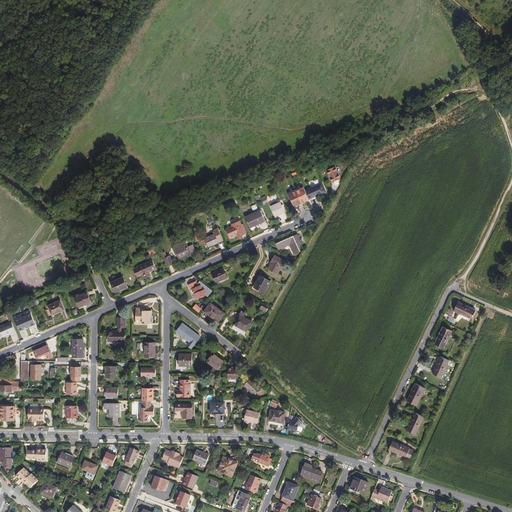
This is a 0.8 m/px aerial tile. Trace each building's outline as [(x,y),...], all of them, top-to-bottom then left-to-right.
[(341,178),(335,166),(327,170),(333,182),(341,178)] [(326,191),(322,183),(306,190),(306,191),(309,199),(326,191)] [(306,191),(304,187),(296,191),(302,203),(310,199),(309,199),(306,191)] [(302,203),(296,191),(289,194),(294,206),(302,203)] [(282,205),(281,202),(271,207),(275,216),(285,212),(282,205)] [(266,221),(261,210),(245,217),(250,228),(266,221)] [(245,233),(240,221),(233,224),(233,225),(232,225),(233,226),(226,229),(230,238),(236,235),(240,234),(241,235),(245,233)] [(208,247),(223,240),(220,232),(204,239),(207,244),(208,247)] [(302,245),(297,234),(276,243),(279,249),(290,244),(294,254),(300,251),(298,246),(302,245)] [(191,253),(185,240),(173,246),(179,259),(191,253)] [(158,252),(155,247),(148,250),(150,255),(151,255),(158,252)] [(167,251),(161,253),(167,268),(176,263),(172,254),(169,256),(167,251)] [(278,274),(285,261),(275,255),(271,262),(272,263),(268,269),(278,274)] [(151,276),(149,272),(156,269),(153,260),(139,266),(139,267),(133,269),(137,277),(142,275),(144,279),(151,276)] [(227,277),(223,269),(212,274),(216,282),(227,277)] [(265,293),(271,281),(260,275),(254,287),(265,293)] [(123,277),(111,282),(116,292),(127,287),(123,277)] [(213,291),(202,283),(200,285),(198,286),(196,281),(188,285),(191,290),(192,289),(194,293),(194,294),(205,290),(207,294),(212,293),(213,291)] [(197,299),(207,294),(205,290),(194,294),(197,299)] [(87,292),(75,297),(79,308),(92,302),(87,292)] [(48,306),(52,315),(64,310),(60,300),(48,306)] [(225,313),(211,302),(204,311),(219,322),(225,313)] [(472,319),(476,310),(458,302),(454,311),(472,319)] [(199,313),(202,308),(196,304),(193,308),(199,313)] [(152,316),(152,311),(145,311),(143,311),(143,309),(143,308),(136,308),(136,323),(139,323),(139,322),(143,322),(143,323),(150,323),(150,318),(152,316)] [(246,331),(252,321),(244,317),(245,313),(242,311),(234,325),(246,331)] [(28,318),(21,321),(18,322),(21,330),(24,328),(35,324),(32,316),(28,318)] [(16,331),(12,322),(0,326),(0,337),(0,338),(16,331)] [(200,336),(183,323),(176,332),(190,342),(187,345),(190,348),(200,336)] [(246,331),(234,325),(232,328),(245,335),(246,331)] [(444,348),(452,331),(443,326),(435,344),(444,348)] [(118,331),(109,331),(108,341),(124,341),(125,332),(122,331),(118,331)] [(83,339),(73,339),(73,357),(83,357),(83,353),(83,349),(83,339)] [(155,343),(145,343),(145,356),(155,356),(155,343)] [(48,345),(34,351),(37,358),(46,353),(48,358),(53,356),(48,345)] [(225,362),(214,353),(207,361),(218,370),(225,362)] [(192,366),(192,354),(179,354),(179,366),(192,366)] [(442,378),(450,360),(441,356),(433,374),(442,378)] [(31,379),(42,379),(42,364),(31,364),(31,379)] [(71,376),(81,377),(82,366),(71,366),(71,376)] [(116,366),(106,366),(106,377),(116,378),(116,366)] [(239,379),(239,367),(234,366),(234,368),(232,368),(228,368),(228,379),(229,379),(229,381),(234,381),(234,379),(239,379)] [(156,368),(142,368),(141,376),(156,376),(156,368)] [(0,384),(0,391),(1,392),(1,391),(5,391),(5,393),(6,395),(7,395),(8,393),(8,391),(12,391),(12,390),(12,385),(12,381),(12,378),(4,378),(4,380),(0,380),(0,385),(0,384)] [(255,396),(262,388),(251,378),(244,385),(255,396)] [(77,395),(77,382),(75,382),(75,380),(69,380),(69,382),(67,382),(67,394),(77,395)] [(191,397),(191,384),(190,384),(190,380),(180,380),(180,384),(181,384),(181,390),(180,390),(177,390),(177,397),(191,397)] [(416,406),(425,388),(421,386),(416,383),(407,401),(416,406)] [(107,387),(107,397),(118,397),(118,387),(107,387)] [(153,388),(142,388),(142,400),(151,400),(152,400),(152,396),(153,396),(153,388)] [(151,400),(142,400),(142,407),(140,407),(140,422),(148,422),(148,414),(148,413),(150,413),(150,414),(154,414),(154,407),(151,408),(151,400)] [(225,409),(225,402),(211,402),(211,414),(216,414),(216,415),(227,415),(227,409),(225,409)] [(105,403),(105,408),(109,408),(109,417),(119,417),(119,403),(105,403)] [(192,411),(192,404),(176,404),(176,410),(183,410),(183,418),(192,418),(192,411)] [(14,406),(1,406),(1,414),(2,414),(2,420),(14,420),(14,415),(13,415),(13,411),(14,411),(14,406)] [(66,406),(66,418),(78,418),(78,413),(77,413),(77,410),(77,406),(66,406)] [(44,409),(29,409),(28,420),(35,420),(35,419),(37,419),(44,419),(44,409)] [(257,423),(260,412),(247,409),(244,420),(257,423)] [(286,412),(271,410),(268,422),(283,425),(286,412)] [(415,434),(424,417),(416,413),(407,430),(415,434)] [(289,421),(287,429),(298,431),(298,426),(303,421),(297,416),(293,421),(289,421)] [(410,448),(393,441),(389,450),(406,457),(407,456),(410,458),(413,453),(409,451),(410,449),(410,448)] [(12,452),(12,448),(0,447),(0,460),(4,460),(3,468),(12,469),(12,463),(12,452)] [(134,464),(137,458),(138,458),(141,452),(132,448),(126,461),(127,461),(125,464),(132,467),(133,464),(134,464)] [(37,459),(37,451),(36,451),(36,450),(32,450),(31,451),(27,451),(27,458),(37,459)] [(47,460),(47,451),(42,451),(42,450),(37,450),(37,451),(37,459),(37,460),(47,460)] [(205,465),(210,455),(209,455),(205,454),(197,450),(193,460),(205,465)] [(180,466),(184,457),(180,456),(181,454),(174,451),(173,453),(172,453),(166,451),(163,460),(168,462),(168,464),(179,468),(180,466)] [(117,456),(107,452),(103,462),(112,466),(117,456)] [(70,467),(74,458),(73,458),(73,456),(66,453),(65,455),(62,453),(58,462),(70,467)] [(269,467),(272,459),(270,458),(271,456),(266,454),(265,456),(259,454),(254,454),(252,460),(269,467)] [(218,472),(224,457),(238,463),(239,461),(234,460),(235,458),(231,457),(231,458),(223,455),(217,471),(218,472)] [(233,477),(238,463),(224,457),(218,472),(233,477)] [(93,479),(98,466),(85,461),(82,469),(88,472),(86,476),(93,479)] [(318,482),(322,472),(315,469),(312,468),(312,466),(310,465),(305,463),(305,465),(301,475),(311,479),(318,482)] [(23,482),(31,475),(24,468),(17,474),(21,478),(20,479),(23,482)] [(125,493),(132,476),(121,471),(114,488),(125,493)] [(194,489),(199,476),(189,473),(186,481),(184,481),(184,484),(184,485),(194,489)] [(32,487),(38,480),(31,474),(31,475),(23,482),(25,484),(27,484),(28,483),(32,487)] [(256,493),(260,483),(261,483),(262,479),(251,475),(245,489),(251,491),(255,493),(256,493)] [(166,485),(168,480),(156,476),(152,486),(159,488),(159,490),(164,492),(166,485)] [(365,495),(370,483),(358,478),(357,481),(355,480),(354,483),(351,489),(360,493),(365,495)] [(53,497),(57,487),(45,482),(41,492),(53,497)] [(293,501),(299,486),(289,482),(287,487),(286,486),(281,496),(283,497),(280,502),(288,505),(293,508),(295,502),(293,501)] [(360,493),(351,489),(354,483),(352,483),(348,492),(359,496),(360,493)] [(317,497),(320,492),(314,490),(307,487),(304,495),(311,497),(312,495),(317,497)] [(388,503),(391,495),(392,491),(382,487),(380,491),(375,489),(372,496),(388,503)] [(244,511),(251,496),(242,493),(243,492),(239,490),(235,499),(239,500),(236,509),(244,511)] [(186,508),(191,495),(181,491),(176,504),(186,508)] [(89,502),(91,498),(80,493),(78,498),(89,502)] [(318,509),(322,499),(317,497),(312,495),(311,497),(308,505),(318,509)] [(111,511),(115,511),(121,500),(111,496),(106,510),(111,511)]
